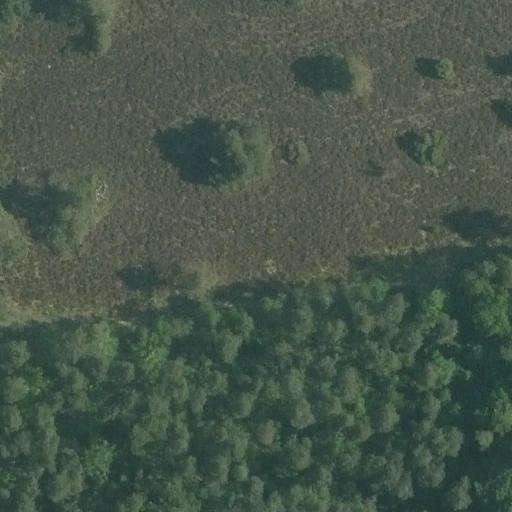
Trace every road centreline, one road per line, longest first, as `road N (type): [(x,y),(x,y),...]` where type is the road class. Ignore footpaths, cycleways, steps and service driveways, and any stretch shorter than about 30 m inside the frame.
road 1 (track): [(511,266),(240,312),(0,338)]
road 2 (track): [(477,272),(468,332),(494,511)]
road 3 (track): [(219,511),(186,318)]
